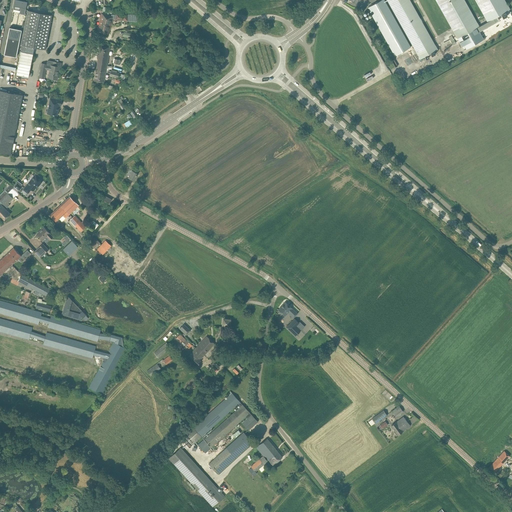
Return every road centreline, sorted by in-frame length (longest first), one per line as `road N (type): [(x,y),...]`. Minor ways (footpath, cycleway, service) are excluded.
road 1 (unclassified): [(511,499),(277,286)]
road 2 (unclassified): [(298,36),(316,86),(351,122),(494,246),(511,241)]
road 3 (unclassified): [(343,511),(260,395),(277,286)]
road 4 (unclassified): [(277,286),(124,200),(109,187),(102,158)]
road 5 (primary): [(430,206),(281,66)]
road 6 (primary): [(271,78),(430,206)]
road 7 (unclassified): [(71,140),(86,25),(53,0)]
road 8 (tertiary): [(102,158),(214,90)]
road 9 (track): [(424,419),(328,492)]
